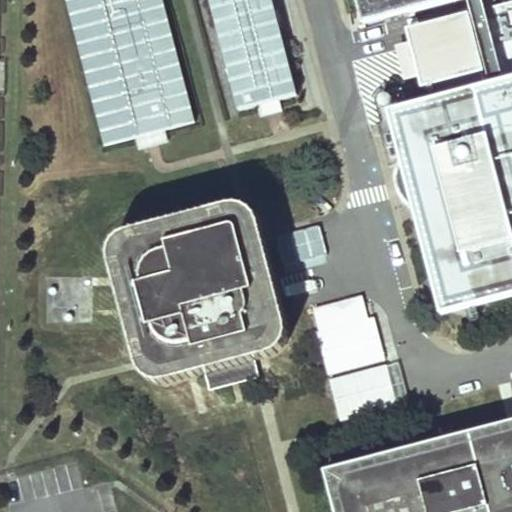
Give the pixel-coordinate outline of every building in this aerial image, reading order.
[(195,123),(162,0),(67,0),(105,146),(136,138),(139,150),(155,146),(168,142),(165,131),(195,123)] [(210,0),(239,111),(253,107),(256,119),(284,111),(281,100),(297,96),(272,0),(210,0)] [(365,0),(371,21),(456,0),(365,0)] [(511,81),(475,91),(477,97),(413,113),(406,116),(402,121),(401,127),(401,133),(402,133),(406,148),(405,149),(410,170),(411,170),(412,172),(404,174),(403,176),(402,178),(402,181),(406,196),(407,197),(409,198),(411,198),(418,196),(419,199),(418,199),(443,293),(445,298),(450,303),(456,305),(463,305),(511,292),(511,81)] [(226,210),(128,236),(120,242),(114,250),(112,262),(139,367),(142,375),(148,381),(155,385),(164,387),(170,386),(200,378),(249,365),(275,359),(276,358),(280,356),(283,353),(287,348),(289,343),(291,338),(290,333),(275,273),(267,243),(263,226),(258,217),(252,212),(245,209),(238,208),(226,210)] [(320,230),(267,243),(275,273),(328,259),(320,230)] [(328,379),(395,363),(385,321),(318,338),(328,379)] [(406,405),(395,363),(328,379),(339,422),(406,405)] [(257,397),(249,365),(200,378),(208,410),(257,397)] [(511,389),(468,401),(477,435),(511,425),(511,389)] [(511,511),(511,425),(477,435),(328,474),(338,511),(511,511)]
